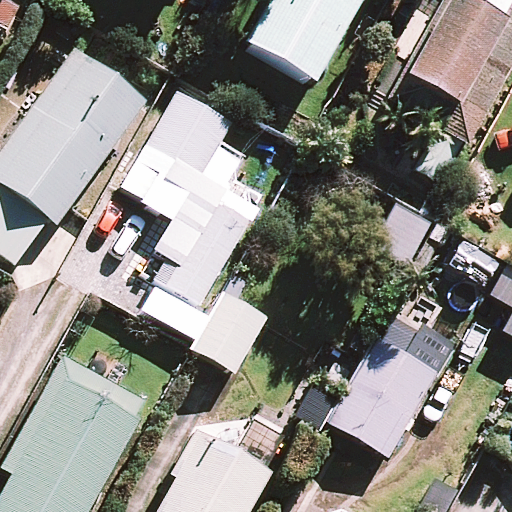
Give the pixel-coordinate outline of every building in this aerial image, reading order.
[(9,0),(0,0),(0,33),(6,38),(24,10),(9,0)] [(358,0),(267,0),(241,47),(309,86),(358,0)] [(511,0),(442,0),(395,84),(443,112),(432,132),(463,150),(511,62),(511,0)] [(0,152),(0,271),(5,275),(43,222),(52,228),(142,104),(71,53),(0,152)] [(225,132),(175,99),(115,189),(169,224),(117,302),(174,340),(249,227),(189,187),(225,132)] [(430,194),(457,161),(432,141),(405,175),(430,194)] [(425,229),(392,210),(370,250),(403,268),(425,229)] [(464,239),(443,267),(477,292),(498,264),(464,239)] [(511,280),(501,274),(484,301),(507,315),(495,334),(511,344),(511,280)] [(263,317),(219,293),(187,353),(231,377),(263,317)] [(431,377),(372,343),(324,427),(383,461),(431,377)] [(83,511),(141,409),(58,363),(0,467),(0,475),(6,479),(0,490),(0,511),(83,511)] [(244,511),(294,425),(259,406),(234,451),(196,429),(179,460),(157,448),(121,511),(244,511)]
